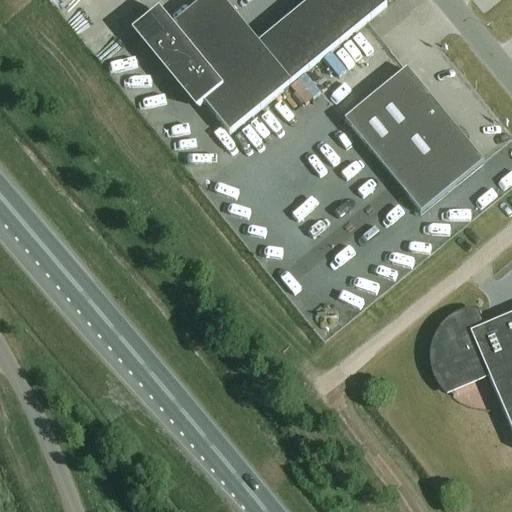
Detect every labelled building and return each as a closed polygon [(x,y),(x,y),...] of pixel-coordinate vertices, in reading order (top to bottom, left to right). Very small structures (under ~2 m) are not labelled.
[(260,46),(259,47),(220,0),(207,0),(168,32),(159,21),(135,40),(196,114),(204,108),(229,138),(292,87),(260,46)] [(316,0),(260,46),(292,87),(387,9),(379,0),(316,0)] [(483,166),(407,73),(344,124),(421,217),(483,166)] [(296,89),(311,104),(324,91),(310,76),(296,89)] [(447,394),(453,399),(490,383),(511,434),(511,318),(487,329),(481,315),(473,316),(466,317),(458,320),(451,324),(446,330),(441,336),(437,343),(434,350),(433,358),(433,366),(435,374),(438,381),(442,388),(447,394)]
